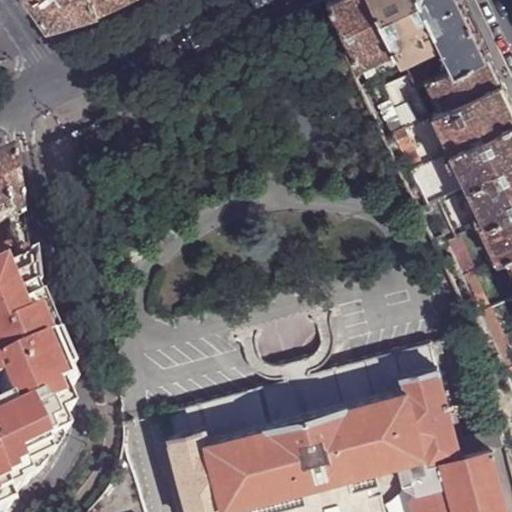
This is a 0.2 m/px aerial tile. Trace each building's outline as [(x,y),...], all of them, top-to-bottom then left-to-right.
[(75,16),(99,9),(94,0),(33,0),(50,24),(75,16)] [(94,0),(99,9),(111,3),(117,0),(94,0)] [(361,64),(329,0),(319,0),(356,77),(364,73),(361,64)] [(329,0),(361,64),(370,60),(397,46),(374,0),(329,0)] [(374,0),(397,46),(403,57),(433,42),(435,48),(437,47),(438,48),(452,41),(431,0),(374,0)] [(431,0),(452,41),(438,48),(448,70),(488,51),(464,0),(431,0)] [(435,48),(406,63),(410,73),(417,85),(428,80),(448,70),(438,48),(437,47),(435,48)] [(488,51),(448,70),(428,80),(442,109),(502,80),(495,65),(488,51)] [(361,64),(364,73),(374,69),(370,60),(361,64)] [(380,106),(390,101),(403,128),(432,114),(417,85),(410,73),(383,86),(374,69),(364,73),(380,106)] [(442,109),(432,114),(403,128),(393,133),(392,134),(393,135),(398,147),(403,157),(409,169),(409,170),(451,150),(511,119),(511,101),(509,95),(502,80),(442,109)] [(393,133),(403,128),(390,101),(380,106),(393,133)] [(511,119),(451,150),(468,186),(511,164),(511,119)] [(391,150),(398,147),(393,135),(385,138),(391,150)] [(468,186),(451,150),(409,170),(416,185),(420,193),(426,206),(437,201),(468,186)] [(0,156),(0,203),(8,220),(23,213),(12,152),(9,152),(0,156)] [(402,172),(409,169),(403,157),(396,161),(402,172)] [(511,164),(468,186),(485,223),(511,209),(511,164)] [(413,196),(420,193),(416,185),(409,188),(413,196)] [(485,223),(468,186),(437,201),(455,238),(458,236),(481,224),(485,223)] [(455,238),(437,201),(426,206),(427,207),(432,217),(441,236),(444,243),(455,238)] [(425,220),(432,217),(427,207),(420,210),(425,220)] [(511,209),(485,223),(481,224),(498,261),(511,255),(511,254),(511,209)] [(23,213),(8,220),(17,239),(28,234),(23,213)] [(17,239),(26,259),(32,256),(28,234),(17,239)] [(445,245),(444,243),(441,236),(434,239),(438,248),(445,245)] [(475,273),(458,236),(455,238),(444,243),(445,245),(450,257),(457,270),(461,279),(474,273),(475,273)] [(17,239),(0,247),(0,271),(26,259),(17,239)] [(0,488),(19,477),(42,463),(32,446),(43,439),(24,407),(42,396),(40,392),(48,387),(42,377),(54,370),(37,295),(33,260),(32,256),(26,259),(0,271),(0,488)] [(450,274),(457,270),(450,257),(444,260),(450,274)] [(490,308),(474,273),(461,279),(463,285),(470,298),(477,313),(478,315),(490,308)] [(463,301),(470,298),(463,285),(457,288),(463,301)] [(504,339),(490,308),(478,315),(490,340),(492,344),(504,339)] [(490,340),(478,315),(477,313),(471,316),(480,344),(490,340)] [(496,352),(502,366),(504,369),(511,366),(511,354),(504,339),(492,344),(496,352)] [(164,411),(191,511),(230,511),(229,505),(426,452),(428,459),(459,451),(457,443),(431,340),(430,340),(424,341),(424,343),(398,349),(392,350),(392,351),(336,365),(330,366),(330,367),(309,373),(309,370),(310,370),(309,363),(307,356),(307,355),(300,356),(301,358),(284,363),(283,361),(277,363),(280,370),(282,377),(284,378),(284,379),(264,385),(263,384),(257,385),(257,386),(203,401),(201,400),(195,401),(196,403),(169,409),(168,408),(162,409),(163,411),(164,411)] [(483,356),(487,372),(502,366),(496,352),(483,356)] [(40,392),(42,396),(63,384),(54,370),(42,377),(48,387),(40,392)] [(54,416),(42,396),(24,407),(43,439),(50,435),(42,423),(54,416)] [(462,442),(457,443),(459,451),(428,459),(426,452),(229,505),(230,511),(508,511),(490,444),(505,441),(501,425),(461,435),(462,442)] [(0,488),(0,505),(15,496),(13,492),(24,486),(19,477),(0,488)]
